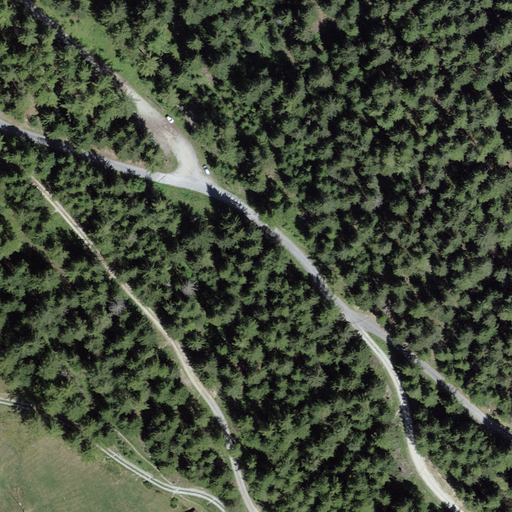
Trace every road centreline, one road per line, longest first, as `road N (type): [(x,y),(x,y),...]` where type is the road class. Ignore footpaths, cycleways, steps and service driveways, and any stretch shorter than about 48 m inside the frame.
road 1 (track): [(255,511),(221,418),(151,313),(0,155)]
road 2 (unclassified): [(0,124),(235,202),(360,321)]
road 3 (track): [(0,399),(66,423),(152,481),(213,499),(226,511)]
road 4 (track): [(24,0),(163,127),(191,164),(189,184)]
road 5 (unclassified): [(457,511),(414,459),(399,387),(360,321)]
road 6 (unclassified): [(360,321),(511,436)]
